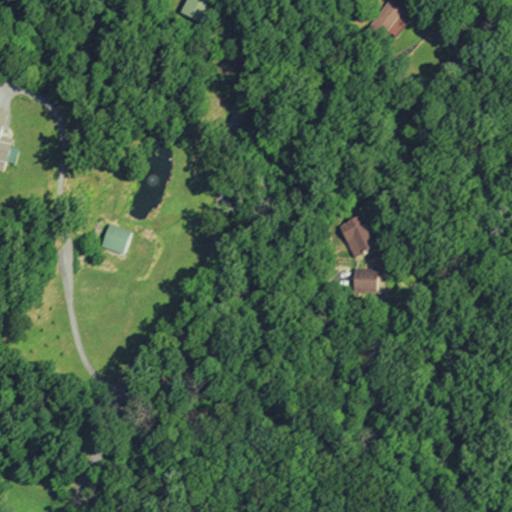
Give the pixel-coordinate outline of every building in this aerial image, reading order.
[(191,0),(223,0),(208,30),(183,17),(191,0)] [(391,2),(409,15),(388,43),(371,30),(391,2)] [(0,112),(0,175),(6,177),(8,170),(12,171),(13,168),(19,170),(23,153),(13,151),(15,143),(6,141),(12,115),(0,112)] [(343,227),(364,219),(379,253),(358,262),(343,227)] [(104,249),(112,226),(134,234),(126,257),(104,249)] [(357,271),(384,274),(381,299),(355,297),(357,271)]
